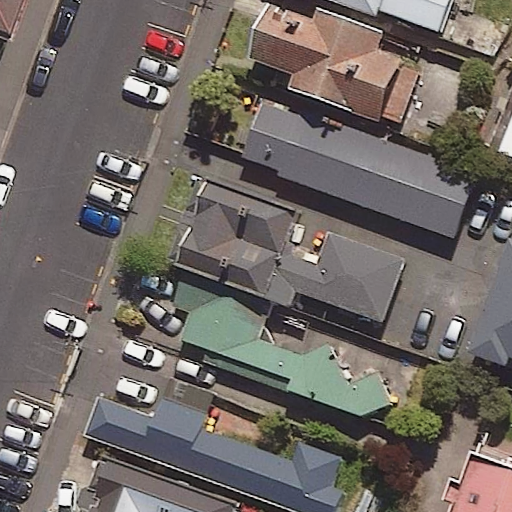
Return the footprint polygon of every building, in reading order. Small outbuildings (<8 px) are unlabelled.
[(0,0),(0,38),(8,41),(22,0),(0,0)] [(313,0),(380,24),(382,17),(442,39),(455,0),(313,0)] [(387,44),(276,9),(256,70),(301,85),(295,103),(387,133),(407,71),(382,62),(387,44)] [(480,185),(268,108),(245,168),(458,246),(480,185)] [(302,224),(214,193),(185,277),(292,315),(298,299),(386,330),(408,268),(318,236),(307,267),(289,261),(302,224)] [(511,266),(476,365),(511,378),(511,376),(511,266)] [(263,344),(272,319),(182,286),(173,310),(192,317),(178,354),(365,422),(395,409),(382,377),(350,391),(331,346),(303,358),(263,344)] [(159,428),(103,407),(90,443),(279,511),(341,511),(347,499),(334,494),(344,466),(303,451),(296,468),(205,435),(209,424),(166,408),(159,428)] [(236,511),(109,466),(92,511),(236,511)] [(511,511),(511,480),(481,469),(470,500),(460,496),(454,511),(511,511)]
